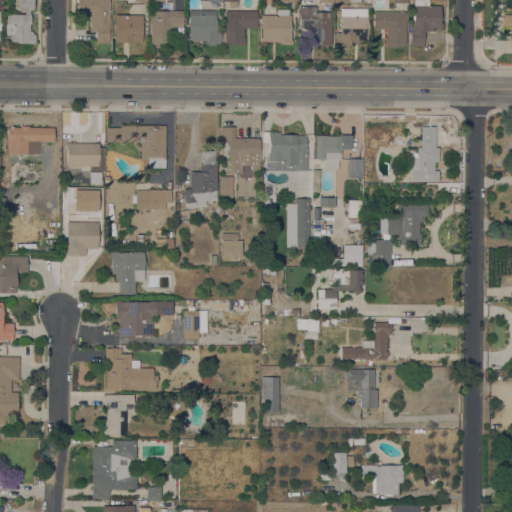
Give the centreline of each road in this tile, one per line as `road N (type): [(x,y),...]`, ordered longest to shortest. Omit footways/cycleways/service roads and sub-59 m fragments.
road 1 (secondary): [(0,84),(511,88)]
road 2 (tertiary): [(470,511),(474,88)]
road 3 (residential): [(51,511),(59,311)]
